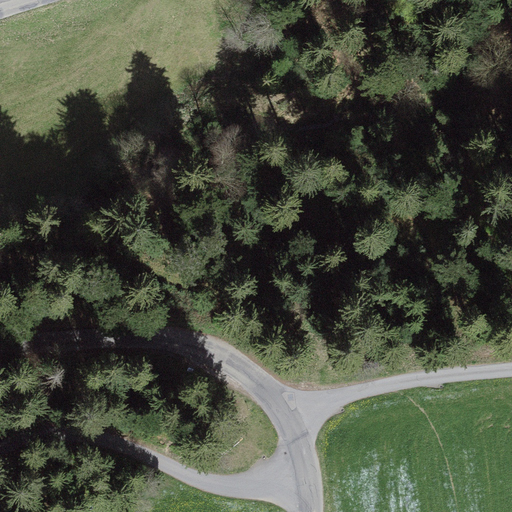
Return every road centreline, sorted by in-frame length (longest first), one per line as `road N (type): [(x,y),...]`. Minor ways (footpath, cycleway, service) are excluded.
road 1 (unclassified): [(0,344),(156,337),(218,353),(286,410),(301,449),(309,511)]
road 2 (track): [(307,486),(220,485),(78,432),(33,435),(0,449)]
road 3 (track): [(511,369),(409,380),(286,410)]
